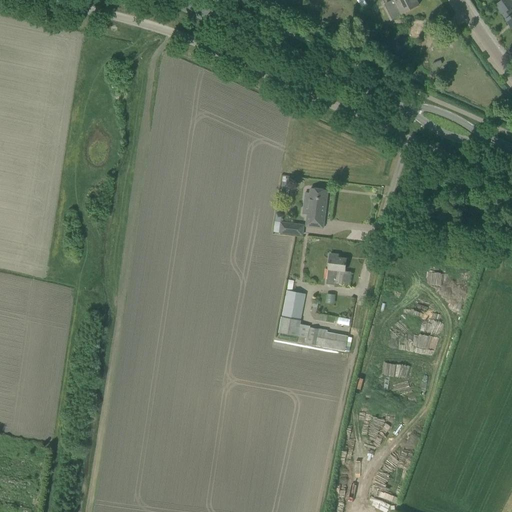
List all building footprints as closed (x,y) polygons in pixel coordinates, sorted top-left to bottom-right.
[(393,0),(397,6),(387,10),(392,19),(401,14),(410,10),(419,5),(415,0),(393,0)] [(506,20),(505,20),(511,29),(511,13),(509,10),(511,7),(511,1),(511,0),(502,0),(496,5),(506,20)] [(412,25),(409,37),(419,39),(422,28),(412,25)] [(306,227),(313,228),(323,229),(327,191),(310,188),(309,200),(304,200),(303,214),(307,215),(306,227)] [(280,222),(275,222),(273,232),(303,236),(304,224),(280,221),(280,222)] [(345,271),(346,259),(338,258),(338,255),(330,254),(327,279),(336,280),(336,283),(349,285),(351,272),(345,271)] [(278,333),(298,337),(308,339),(307,343),(345,351),(348,337),(328,333),(328,331),(310,328),(310,327),(300,324),(306,293),(286,291),(278,333)] [(326,302),(335,304),(337,295),(327,293),(326,302)] [(337,324),(348,326),(349,320),(338,318),(337,324)]
